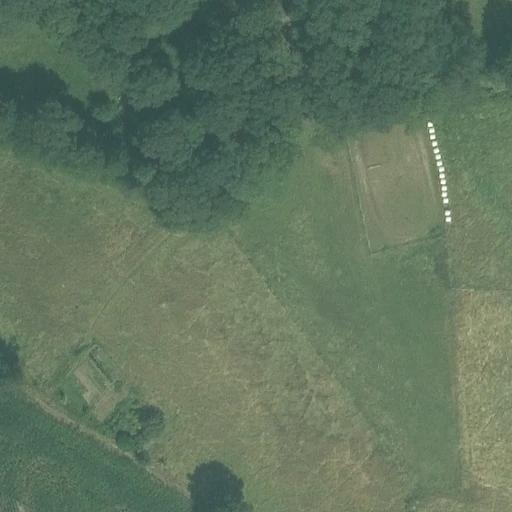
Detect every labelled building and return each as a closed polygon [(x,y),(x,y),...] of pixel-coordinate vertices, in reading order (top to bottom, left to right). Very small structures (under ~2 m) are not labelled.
[(274,24),(252,35),(250,36),(262,59),(268,56),(285,46),(274,24)] [(405,39),(415,63),(437,55),(428,31),(405,39)] [(276,84),(284,79),(294,74),(283,56),(271,63),(265,67),(276,84)] [(354,97),(388,89),(382,59),(348,66),(354,97)] [(224,109),(207,92),(190,107),(207,124),(224,109)] [(237,130),(257,111),(239,95),(222,113),(237,130)] [(174,144),(191,170),(218,151),(201,126),(174,144)]
